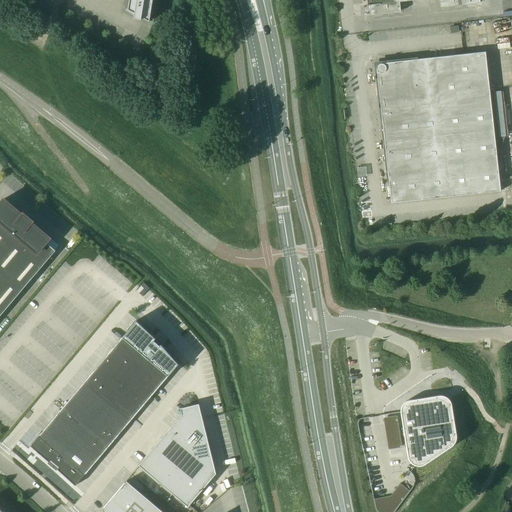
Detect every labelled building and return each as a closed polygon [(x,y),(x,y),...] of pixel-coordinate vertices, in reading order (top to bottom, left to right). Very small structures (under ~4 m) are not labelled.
[(129,0),(128,10),(134,13),(134,19),(141,20),(142,17),(149,20),(152,0),(129,0)] [(370,5),(371,15),(401,12),(400,2),(414,0),(439,0),(441,7),(480,3),(479,0),(370,0),(371,0),(372,0),(372,4),(369,4),(369,5),(370,5)] [(388,173),(391,203),(501,191),(490,92),(480,93),(476,53),(416,59),(416,60),(381,63),(379,64),(378,65),(377,67),(377,69),(385,145),(388,173)] [(0,316),(56,251),(46,242),(50,238),(31,222),(32,221),(23,213),(22,215),(4,199),(0,203),(0,316)] [(57,469),(75,486),(178,364),(161,344),(159,346),(154,341),(155,338),(136,320),(30,446),(49,462),(50,460),(59,468),(57,469)] [(400,409),(400,411),(400,412),(401,414),(403,431),(407,457),(408,458),(409,460),(410,461),(411,463),(412,464),(413,465),(415,465),(416,466),(418,466),(419,466),(421,466),(423,465),(424,465),(426,464),(429,461),(452,446),(453,445),(454,444),(455,443),(456,441),(456,440),(457,438),(457,437),(457,435),(455,427),(452,404),(451,402),(450,401),(449,399),(448,398),(446,396),(445,396),(443,395),(441,395),(439,395),(428,396),(422,398),(416,398),(413,399),(410,399),(409,399),(408,400),(407,400),(406,401),(405,401),(405,402),(404,402),(403,403),(402,404),(402,405),(401,406),(401,407),(401,408),(400,409)] [(182,414),(139,465),(188,507),(216,474),(199,404),(180,408),(182,414)] [(163,511),(126,481),(102,510),(103,511),(163,511)] [(390,496),(373,499),(375,506),(375,508),(375,509),(376,510),(376,511),(377,511),(394,511),(398,508),(410,491),(408,490),(400,483),(391,496),(390,496)]
